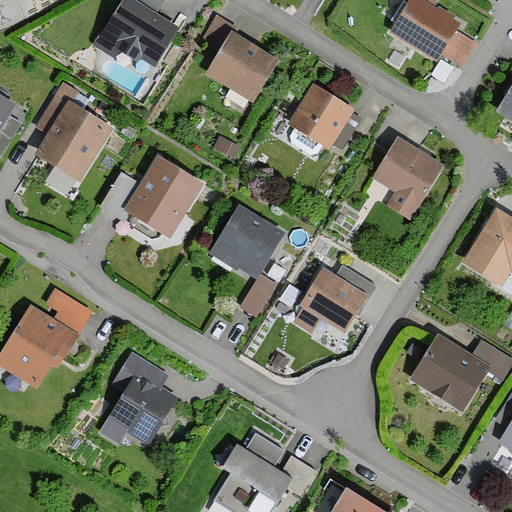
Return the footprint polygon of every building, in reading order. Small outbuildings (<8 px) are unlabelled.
[(166,0),(129,0),(98,48),(114,58),(117,53),(138,67),(142,61),(158,71),(181,35),(155,18),(166,0)] [(434,65),(458,27),(414,0),(391,37),(434,65)] [(438,0),(418,0),(433,9),(438,0)] [(234,33),(214,20),(204,36),(224,49),(234,33)] [(279,66),(235,37),(207,79),(251,108),(279,66)] [(460,69),(474,46),(460,37),(445,60),(460,69)] [(36,132),(49,140),(37,159),(83,186),(115,133),(82,113),(89,102),(64,87),(36,132)] [(353,112),(312,88),(289,129),(329,153),(353,112)] [(511,92),(497,117),(511,125),(511,92)] [(0,132),(15,110),(0,100),(0,132)] [(442,170),(397,144),(373,185),(396,198),(388,211),(410,225),(442,170)] [(171,241),(205,190),(160,161),(142,189),(125,177),(102,212),(125,227),(132,216),(171,241)] [(262,222),(241,209),(210,259),(237,275),(239,272),(258,284),(286,240),(261,224),(262,222)] [(511,221),(499,213),(464,268),(501,291),(511,275),(511,221)] [(335,280),(326,274),(292,326),(310,338),(321,321),(346,337),(375,291),(342,269),(335,280)] [(276,292),(261,281),(240,312),(256,323),(276,292)] [(91,316),(54,292),(44,307),(57,316),(52,324),(31,310),(0,358),(0,368),(38,393),(52,372),(56,374),(64,361),(67,363),(81,341),(76,339),(91,316)] [(511,364),(511,363),(480,344),(471,358),(440,339),(413,383),(465,416),(489,377),(500,384),(511,364)] [(168,380),(130,356),(110,387),(125,396),(100,436),(118,448),(125,437),(149,452),(179,404),(160,392),(168,380)] [(511,427),(499,447),(511,455),(511,427)] [(284,455),(255,437),(246,453),(240,450),(225,474),(230,478),(214,505),(224,511),(273,511),(279,504),(283,506),(289,496),(298,502),(314,475),(290,460),(282,474),(275,470),(284,455)] [(381,511),(353,494),(341,511),(381,511)]
